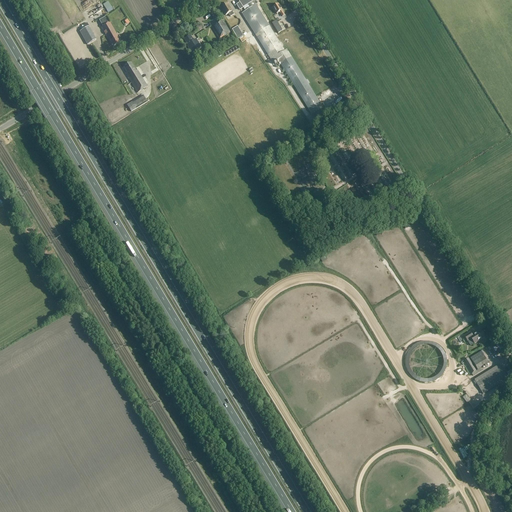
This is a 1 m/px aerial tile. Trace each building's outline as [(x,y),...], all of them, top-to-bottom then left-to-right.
[(243,8),(247,6),(249,9),(242,14),(273,63),(278,60),(313,115),(324,108),(287,50),(285,52),(253,2),(256,0),(237,0),(240,3),(237,5),(240,10),(243,8)] [(103,5),(108,13),(113,9),(108,2),(103,5)] [(227,4),(220,8),(225,16),(228,14),(230,17),(234,15),(232,12),(227,4)] [(278,5),(272,8),(276,14),(279,13),(282,17),(284,16),(282,11),(278,5)] [(221,19),(211,26),(219,39),(230,33),(221,19)] [(110,23),(101,28),(108,40),(109,40),(113,47),(120,43),(117,39),(118,38),(110,23)] [(242,24),(239,26),(244,34),(247,32),(242,24)] [(87,45),(96,40),(89,27),(80,32),(87,45)] [(333,88),(305,35),(297,39),(325,92),(333,88)] [(188,47),(190,52),(192,54),(201,48),(199,46),(196,41),(194,42),(194,41),(193,42),(190,36),(184,40),(188,47)] [(211,57),(217,54),(215,51),(213,52),(210,48),(207,50),(211,57)] [(168,58),(157,65),(161,71),(172,63),(168,58)] [(131,63),(124,68),(128,75),(127,76),(138,94),(148,88),(138,71),(136,72),(131,63)] [(147,103),(143,96),(127,106),(131,113),(147,103)] [(319,201),(312,205),(317,213),(324,209),(319,201)] [(470,333),(464,337),(467,342),(471,339),(474,344),(485,338),(480,331),(472,336),(470,333)] [(481,352),(470,359),(478,371),(488,364),(481,352)] [(468,359),(464,361),(472,373),(476,371),(468,359)] [(499,365),(474,380),(483,394),(508,379),(499,365)]
